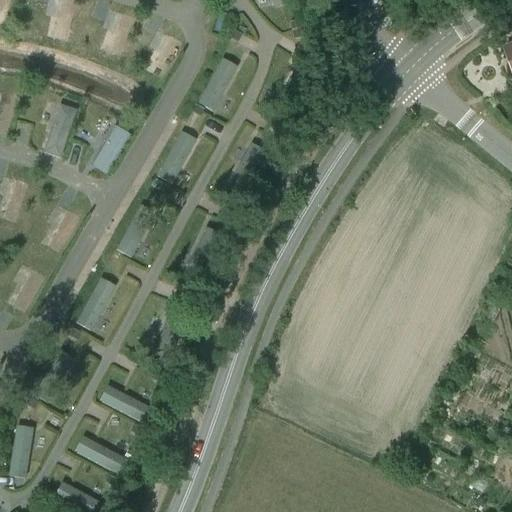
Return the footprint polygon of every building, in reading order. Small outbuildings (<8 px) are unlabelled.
[(297,21),(288,23),(291,31),(299,29),(297,21)] [(299,30),(291,33),(293,40),(301,38),(299,30)] [(236,43),(240,36),(233,31),(229,38),(236,43)] [(197,104),(211,112),(234,70),(232,69),(231,67),(228,65),(225,63),(222,63),(220,62),(197,104)] [(272,107),(286,116),(311,75),(309,74),(308,71),(305,69),(302,68),(299,68),(297,66),(272,107)] [(195,106),(191,113),(199,117),(203,110),(195,106)] [(58,107),(43,153),(58,158),(73,112),(58,107)] [(127,137),(113,129),(91,167),(105,175),(127,137)] [(181,137),(179,136),(156,177),(170,185),(193,143),(191,142),(190,140),(187,138),(184,136),(181,137)] [(249,147),(225,189),(239,197),(263,155),(261,154),(259,151),(257,149),(253,148),(251,148),(249,147)] [(140,210),(138,209),(115,251),(130,259),(152,216),(150,215),(149,213),(146,211),(143,210),(140,210)] [(203,231),(183,274),(197,281),(218,238),(216,237),(214,235),(212,233),(208,232),(205,232),(203,231)] [(75,324),(89,332),(112,290),(110,289),(109,286),(106,284),(103,283),(100,283),(98,282),(75,324)] [(192,293),(184,291),(181,298),(190,301),(192,293)] [(153,355),(168,360),(184,315),(182,314),(180,312),(177,310),(174,310),(171,310),(169,310),(153,355)] [(72,330),(68,337),(75,341),(79,334),(72,330)] [(45,404),(71,363),(69,362),(68,359),(65,357),(62,356),(59,355),(57,354),(32,395),(45,404)] [(154,373),(150,380),(158,384),(162,377),(154,373)] [(101,401),(100,403),(143,425),(150,411),(108,389),(107,391),(105,392),(102,395),(101,399),(101,401)] [(28,398),(24,405),(33,410),(37,403),(28,398)] [(24,479),(31,432),(29,432),(27,430),(23,429),(20,429),(17,430),(15,430),(8,477),(24,479)] [(118,476),(126,462),(83,439),(82,441),(80,443),(78,446),(77,449),(77,452),(76,454),(118,476)] [(131,454),(126,451),(123,458),(128,460),(131,454)] [(108,476),(105,484),(113,488),(117,481),(108,476)] [(78,511),(102,511),(105,508),(62,485),(61,487),(59,488),(57,491),(56,495),(56,497),(55,499),(78,511)]
